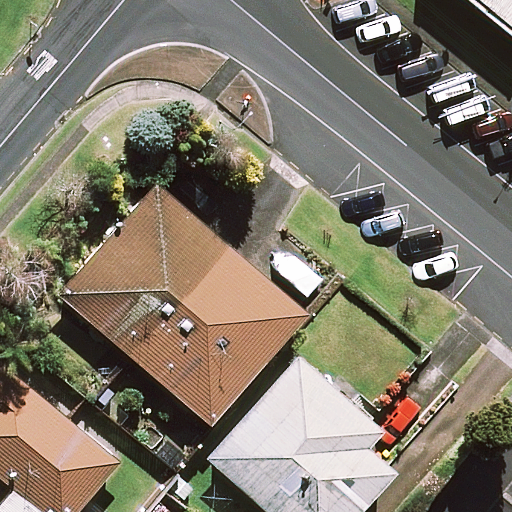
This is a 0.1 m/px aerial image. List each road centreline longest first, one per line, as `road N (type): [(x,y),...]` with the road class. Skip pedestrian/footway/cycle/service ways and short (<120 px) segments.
road 1 (residential): [(231,0),(511,230)]
road 2 (residential): [(0,145),(124,0)]
